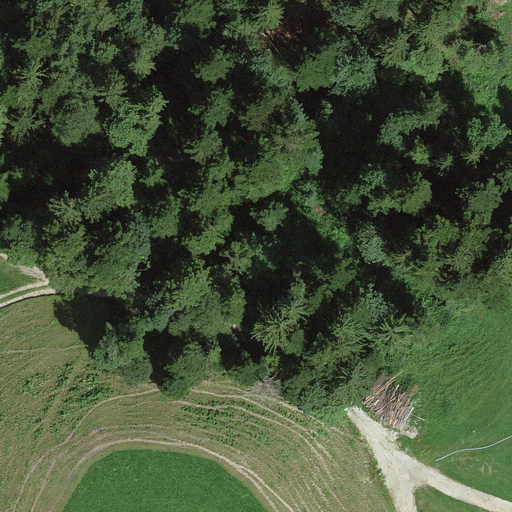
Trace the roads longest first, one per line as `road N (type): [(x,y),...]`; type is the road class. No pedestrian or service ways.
road 1 (track): [(412,461),(324,375),(276,344),(109,288),(40,285),(0,301)]
road 2 (track): [(407,511),(402,479),(412,461),(511,441)]
